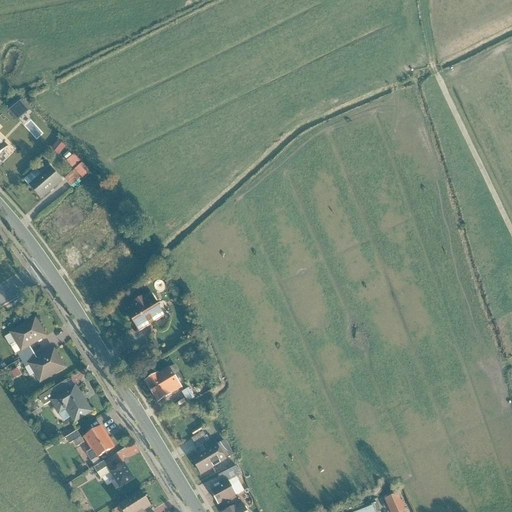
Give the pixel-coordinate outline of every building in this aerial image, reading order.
[(22,101),(11,110),(18,119),(29,109),(22,101)] [(31,119),(23,126),(36,141),(44,134),(31,119)] [(0,139),(0,155),(8,148),(0,139)] [(74,167),(82,161),(76,153),(68,160),(74,167)] [(71,185),(91,174),(86,165),(66,176),(71,185)] [(63,184),(51,168),(29,185),(41,201),(63,184)] [(105,267),(123,256),(115,244),(77,266),(87,282),(92,279),(95,284),(102,279),(100,276),(108,272),(105,267)] [(107,284),(97,290),(105,304),(115,297),(107,284)] [(136,308),(127,312),(138,333),(166,319),(154,297),(147,300),(146,297),(134,304),(136,308)] [(36,318),(10,334),(22,354),(48,338),(36,318)] [(56,349),(30,365),(40,384),(66,368),(56,349)] [(182,390),(169,369),(145,382),(158,405),(182,390)] [(77,386),(52,401),(60,415),(67,411),(75,424),(93,413),(77,386)] [(185,390),(189,401),(196,398),(192,388),(185,390)] [(102,427),(85,438),(98,459),(115,449),(102,427)] [(72,436),(79,447),(87,442),(80,431),(72,436)] [(221,444),(193,460),(201,475),(229,459),(221,444)] [(125,463),(110,472),(120,489),(135,480),(125,463)] [(229,481),(211,491),(219,505),(236,495),(229,481)] [(145,511),(152,508),(143,492),(119,506),(122,511),(145,511)] [(385,499),(390,511),(403,511),(406,511),(398,493),(385,499)] [(248,511),(243,502),(225,511),(248,511)]
